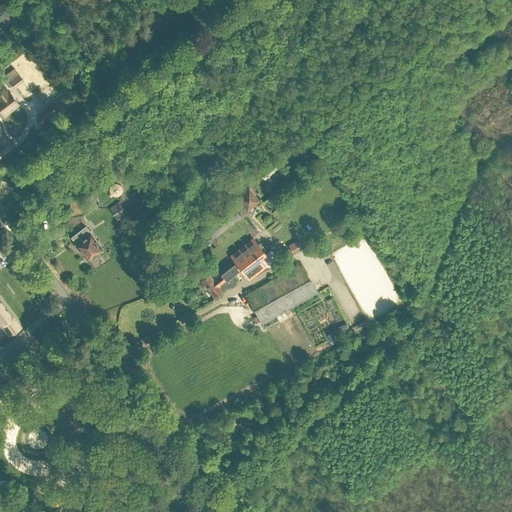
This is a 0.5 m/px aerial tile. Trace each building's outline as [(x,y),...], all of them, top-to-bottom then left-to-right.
[(6,16),(5,17),(11,25),(20,18),(14,10),(6,16)] [(13,88),(24,80),(14,66),(3,74),(13,88)] [(0,110),(3,115),(19,104),(8,90),(7,91),(2,84),(0,85),(0,110)] [(39,114),(46,123),(61,111),(54,103),(39,114)] [(120,172),(107,182),(119,198),(132,188),(120,172)] [(232,200),(243,213),(259,200),(248,187),(232,200)] [(126,214),(118,201),(108,208),(117,220),(126,214)] [(100,221),(109,214),(106,210),(97,217),(100,221)] [(135,224),(128,214),(118,221),(124,231),(135,224)] [(245,221),(249,226),(255,220),(251,216),(245,221)] [(87,259),(102,248),(85,226),(71,237),(76,243),(75,244),(87,259)] [(253,237),(231,254),(248,279),(265,266),(259,258),(265,253),(253,237)] [(209,272),(200,279),(214,297),(225,288),(237,278),(234,275),(239,271),(232,261),(212,277),(209,272)] [(301,264),(246,295),(262,324),(291,307),(317,293),(316,291),(301,264)] [(0,324),(8,336),(20,326),(0,299),(0,324)]
